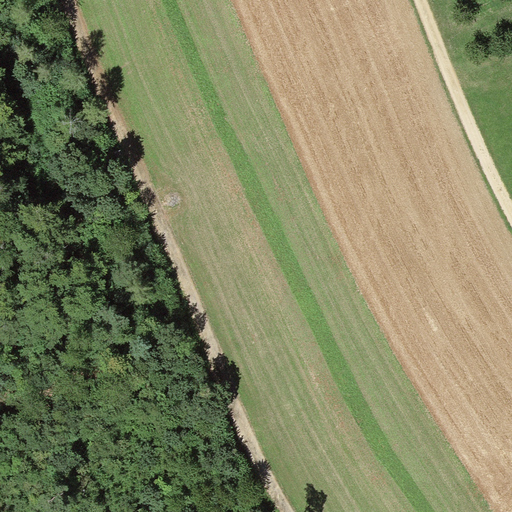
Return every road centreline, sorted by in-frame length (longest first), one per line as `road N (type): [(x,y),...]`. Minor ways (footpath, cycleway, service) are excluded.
road 1 (track): [(294,511),(267,465),(76,0)]
road 2 (track): [(423,0),(511,208)]
